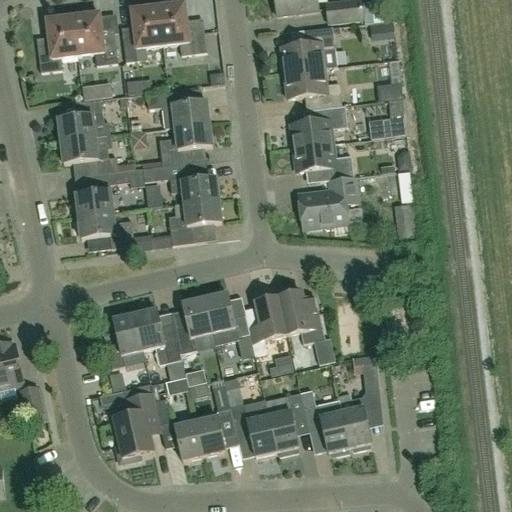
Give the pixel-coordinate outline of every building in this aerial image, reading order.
[(275,0),(277,20),(319,14),(316,0),(275,0)] [(372,6),(362,7),(362,3),(326,7),(329,27),(374,22),(372,6)] [(163,49),(180,47),(182,59),(207,56),(204,26),(188,28),(185,6),(158,10),(163,49)] [(134,35),(123,36),(126,66),(148,63),(146,52),(163,49),(158,10),(132,13),(134,35)] [(118,68),(115,37),(103,39),(100,17),(73,20),(78,60),(95,58),(97,70),(118,68)] [(38,47),(41,76),(63,74),(61,62),(78,60),(73,20),(47,23),(49,45),(38,47)] [(281,51),(284,77),(325,72),(325,73),(338,71),(333,31),(306,34),(307,48),(281,51)] [(374,46),(397,45),(397,32),(373,33),(374,46)] [(307,114),(342,110),(340,87),(327,88),(325,73),(325,72),(284,77),(288,103),(305,100),(307,114)] [(175,132),(210,127),(207,105),(179,108),(177,96),(148,100),(149,112),(173,109),(175,132)] [(105,127),(103,117),(102,103),(91,104),(93,118),(58,123),(61,145),(96,141),(95,128),(105,127)] [(291,128),(294,152),(333,147),(332,133),(348,131),(345,109),(342,110),(307,114),(304,115),(305,127),(291,128)] [(213,150),(210,127),(175,132),(176,142),(160,144),(162,164),(142,167),(143,173),(186,167),(187,167),(186,167),(184,153),(213,150)] [(98,154),(96,141),(61,145),(64,168),(93,164),(94,178),(108,176),(132,173),(135,173),(134,162),(128,162),(129,167),(118,169),(117,161),(109,162),(108,153),(98,154)] [(308,187),(328,184),(354,181),(352,159),(335,162),(333,147),(294,152),(297,176),(306,175),(308,187)] [(145,186),(170,183),(172,197),(183,195),(184,208),(219,204),(217,181),(188,184),(186,167),(143,173),(145,186)] [(108,176),(110,189),(134,186),(132,173),(108,176)] [(404,206),(416,204),(413,174),(401,175),(404,206)] [(371,179),(354,181),(328,184),(330,196),(300,200),(303,232),(333,228),(334,238),(363,234),(361,220),(368,220),(365,199),(374,198),(371,179)] [(389,179),(391,204),(402,204),(400,179),(389,179)] [(159,211),(157,191),(146,192),(148,212),(159,211)] [(114,216),(111,193),(76,198),(79,221),(114,216)] [(175,209),(176,220),(169,221),(173,250),(196,247),(194,230),(222,226),(219,204),(184,208),(175,209)] [(416,207),(398,210),(402,250),(418,248),(417,240),(420,239),(416,207)] [(114,216),(79,221),(82,243),(110,240),(111,253),(135,250),(132,225),(115,227),(114,216)] [(287,339),(301,336),(304,348),(325,343),(319,316),(307,319),(302,296),(278,301),(287,339)] [(205,302),(213,337),(214,337),(217,349),(238,344),(238,341),(250,338),(249,332),(246,318),(234,321),(228,297),(205,302)] [(287,339),(278,301),(256,306),(261,330),(249,332),(250,338),(255,359),(268,356),(265,344),(287,339)] [(176,335),(181,358),(198,354),(195,341),(213,337),(205,302),(183,307),(188,332),(176,335)] [(176,335),(163,337),(157,313),(135,318),(144,355),(156,352),(160,369),(183,364),(181,358),(176,335)] [(144,355),(135,318),(113,323),(119,347),(107,349),(112,373),(125,370),(123,359),(144,355)] [(15,389),(24,387),(15,348),(12,348),(12,346),(0,348),(0,395),(2,405),(18,401),(15,389)] [(362,363),(366,396),(380,395),(376,360),(362,363)] [(213,392),(218,415),(231,413),(230,409),(225,389),(213,392)] [(37,391),(22,395),(28,420),(37,418),(39,427),(45,426),(37,391)] [(153,397),(126,403),(129,419),(114,422),(120,449),(116,450),(120,467),(141,462),(140,458),(154,455),(146,421),(158,418),(155,405),(153,397)] [(277,456),(279,456),(280,460),(299,456),(298,451),(299,451),(293,423),(306,420),(304,412),(301,397),(287,400),(291,415),(270,419),(269,419),(277,456)] [(362,401),(352,403),(354,413),(342,415),(342,416),(350,452),(352,452),(353,456),(371,452),(370,448),(372,447),(362,401)] [(160,429),(173,426),(167,402),(155,405),(158,418),(160,429)] [(340,404),(304,412),(306,420),(310,435),(323,432),(329,457),(335,456),(336,460),(350,457),(349,452),(350,452),(342,416),(342,415),(340,404)] [(230,409),(231,413),(233,423),(246,420),(256,461),(277,456),(269,419),(270,419),(266,405),(244,410),(243,406),(230,409)] [(218,420),(197,425),(205,460),(226,455),(218,420)] [(205,460),(197,425),(175,430),(183,465),(205,460)] [(245,459),(239,441),(229,444),(235,462),(245,459)]
